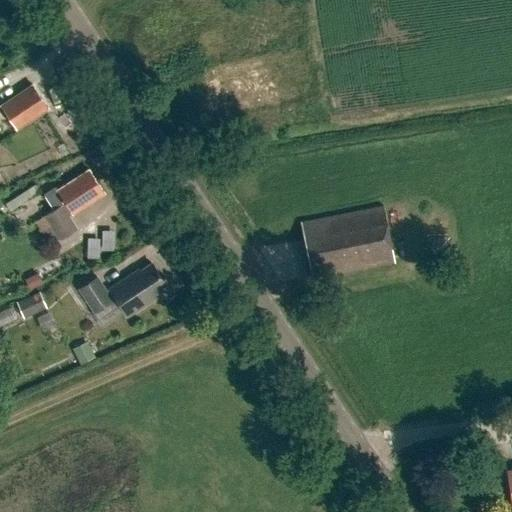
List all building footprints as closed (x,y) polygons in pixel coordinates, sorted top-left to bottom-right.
[(34,85),(3,105),(18,128),(49,108),(34,85)] [(56,210),(47,216),(62,240),(79,229),(71,217),(106,194),(91,170),(59,191),(54,189),(46,195),(56,210)] [(9,212),(36,194),(30,186),(4,205),(9,212)] [(384,218),(302,234),(310,278),(393,262),(384,218)] [(100,240),(84,240),(85,259),(98,259),(98,252),(111,251),(111,231),(100,231),(100,240)] [(111,289),(112,290),(108,292),(99,277),(81,289),(97,314),(118,300),(129,316),(157,298),(155,295),(168,287),(153,264),(140,273),(139,271),(111,289)] [(23,318),(46,308),(39,291),(15,302),(23,318)] [(89,344),(75,351),(82,367),(97,359),(89,344)]
